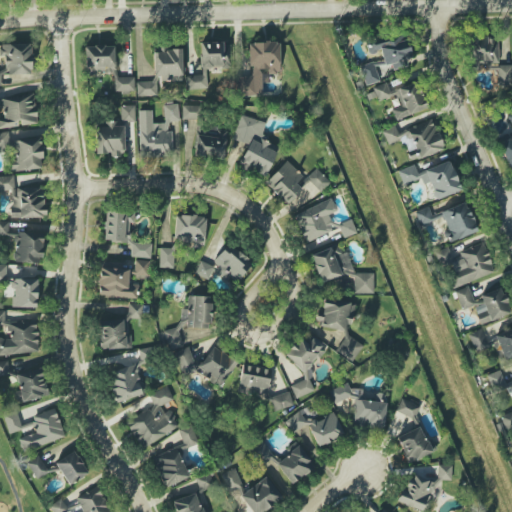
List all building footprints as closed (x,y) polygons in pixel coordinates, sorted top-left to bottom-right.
[(407,67),(406,59),(410,58),(405,33),(366,40),(368,54),(381,52),(383,65),(391,64),(393,70),(407,67)] [(497,37),(468,39),(471,70),(480,70),(480,64),(499,63),(497,37)] [(200,43),(201,75),(186,76),(187,89),(207,89),(206,68),(231,67),(230,42),(200,43)] [(262,96),(261,73),(279,73),(279,42),(249,43),(250,77),(238,77),(239,97),(262,96)] [(0,70),(0,85),(0,76),(31,76),(31,44),(0,43),(0,56),(4,57),(4,70),(0,70)] [(84,46),(84,73),(114,72),(114,92),(134,92),(134,77),(115,77),(115,46),(84,46)] [(182,81),(182,50),(153,50),(154,81),(136,82),(136,96),(157,96),(156,81),(182,81)] [(365,85),(379,81),(373,62),(359,66),(365,85)] [(511,65),(496,66),(497,87),(511,86),(511,65)] [(395,121),(426,109),(415,81),(390,90),(387,82),(372,88),(378,101),(396,94),(401,106),(391,110),(395,121)] [(0,128),(37,124),(33,93),(0,97),(0,101),(2,117),(0,117),(0,128)] [(139,157),(171,156),(171,121),(179,121),(178,104),(163,105),(164,123),(152,124),(151,110),(138,111),(139,157)] [(134,121),(134,105),(120,106),(120,122),(134,121)] [(198,120),(198,106),(182,105),(182,119),(198,120)] [(266,124),(241,114),(232,139),(246,145),(238,166),(266,177),(277,146),(259,139),(266,124)] [(123,118),(111,118),(111,123),(94,124),(95,154),(110,154),(110,157),(123,157),(123,118)] [(418,159),(443,150),(432,119),(397,131),(395,126),(382,131),(387,143),(409,135),(418,159)] [(223,160),(226,130),(198,127),(194,156),(223,160)] [(42,169),(40,137),(9,139),(8,132),(0,132),(0,149),(10,148),(11,171),(42,169)] [(509,168),(511,166),(511,138),(498,144),(509,168)] [(460,191),(450,160),(416,172),(414,165),(398,171),(403,185),(421,179),(423,185),(430,183),(436,199),(460,191)] [(286,204),(302,190),(296,183),(302,177),(287,161),(265,181),(286,204)] [(320,192),(330,182),(316,168),(306,178),(320,192)] [(11,218),(45,217),(44,187),(14,188),(14,176),(0,176),(0,191),(10,191),(11,218)] [(305,243),(339,229),(343,238),(356,233),(350,218),(332,226),(328,215),(337,211),(332,199),(293,214),(305,243)] [(477,232),(466,202),(431,215),(428,207),(415,212),(419,225),(442,217),(450,241),(477,232)] [(151,258),(151,243),(130,242),(130,223),(134,223),(134,213),(105,211),(104,241),(131,243),(130,257),(151,258)] [(174,242),(191,242),(191,246),(204,246),(205,216),(175,216),(174,242)] [(41,263),(42,233),(8,232),(7,238),(15,238),(15,262),(41,263)] [(234,284),(252,265),(229,243),(211,262),(234,284)] [(494,272),(483,243),(451,255),(448,247),(436,252),(450,289),(494,272)] [(310,254),(320,284),(354,272),(347,251),(340,253),(337,245),(310,254)] [(159,268),(172,268),(173,249),(160,248),(159,268)] [(134,275),(149,276),(149,261),(135,261),(134,275)] [(194,274),(207,280),(213,267),(200,261),(194,274)] [(136,297),(136,283),(128,283),(128,265),(98,266),(99,298),(136,297)] [(372,294),(373,273),(354,273),(353,293),(372,294)] [(37,307),(37,279),(7,279),(7,288),(12,288),(13,308),(37,307)] [(454,292),(462,310),(475,305),(468,286),(454,292)] [(480,324),(510,314),(500,287),(480,294),(485,310),(476,314),(480,324)] [(210,297),(188,296),(187,328),(209,328),(210,297)] [(315,327),(345,328),(346,322),(353,322),(355,301),(322,299),(322,311),(316,311),(315,327)] [(142,304),(128,303),(128,319),(141,320),(142,304)] [(0,355),(38,352),(36,319),(3,321),(3,328),(9,328),(10,338),(0,338),(0,355)] [(100,349),(131,348),(130,335),(123,336),(123,320),(99,321),(100,349)] [(511,357),(511,326),(494,333),(503,360),(511,357)] [(168,351),(182,347),(177,327),(163,332),(168,351)] [(469,333),(474,352),(486,349),(481,330),(469,333)] [(295,399),(314,391),(304,365),(325,356),(316,335),(287,347),(302,381),(290,386),(295,399)] [(336,351),(351,362),(363,346),(348,335),(336,351)] [(117,402),(145,393),(136,366),(152,361),(148,347),(137,351),(141,362),(108,373),(117,402)] [(174,352),(181,376),(195,372),(221,387),(236,361),(211,347),(204,360),(193,363),(188,347),(174,352)] [(0,375),(9,375),(8,361),(0,361),(0,375)] [(271,370),(242,364),(236,392),(265,398),(271,370)] [(486,375),(493,393),(506,388),(499,370),(486,375)] [(358,388),(350,391),(347,383),(329,390),(335,406),(361,396),(358,388)] [(179,428),(170,410),(164,413),(160,406),(173,399),(166,386),(148,395),(154,406),(126,421),(140,448),(179,428)] [(270,397),(273,410),(292,406),(289,393),(270,397)] [(383,430),(387,394),(375,393),(374,402),(355,399),(352,426),(383,430)] [(395,411),(413,419),(420,407),(401,398),(395,411)] [(64,438),(55,408),(32,416),(33,422),(21,426),(16,411),(3,416),(10,437),(17,434),(23,452),(64,438)] [(318,447),(344,436),(333,411),(304,424),(300,413),(284,420),(290,433),(308,425),(318,447)] [(185,449),(198,443),(190,424),(177,430),(185,449)] [(425,441),(419,426),(396,437),(408,463),(436,450),(431,439),(425,441)] [(247,453),(262,466),(272,455),(258,442),(247,453)] [(289,484),(314,469),(300,447),(275,462),(289,484)] [(187,479),(178,449),(153,457),(162,487),(187,479)] [(66,485),(87,476),(76,452),(56,460),(66,485)] [(35,479),(48,473),(40,456),(27,461),(35,479)] [(451,465),(437,465),(437,480),(451,479),(451,465)] [(227,492),(241,487),(235,469),(221,474),(227,492)] [(399,503),(424,511),(433,482),(408,474),(399,503)] [(252,511),(261,511),(281,499),(266,477),(240,495),(252,511)] [(208,511),(207,506),(199,508),(195,494),(172,500),(175,511),(208,511)]
